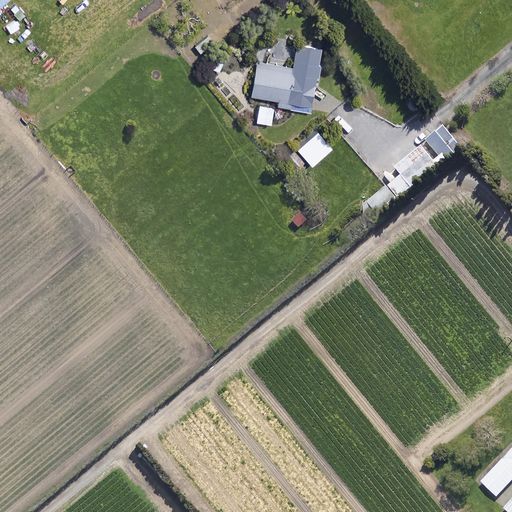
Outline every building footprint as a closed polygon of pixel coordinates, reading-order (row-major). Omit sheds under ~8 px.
[(202,51),(215,37),(206,29),(193,43),(202,51)] [(316,45),(295,41),(291,65),(255,59),(255,61),(249,93),(277,98),(276,104),(308,109),(316,67),(320,45),(316,45)] [(272,106),(258,102),(255,111),(254,118),(268,122),(272,106)] [(396,167),(402,175),(387,187),(361,207),(371,221),(464,149),(460,144),(445,125),(428,139),(440,154),(434,159),(423,146),(396,167)] [(328,145),(313,129),(295,146),(310,161),(328,145)] [(303,159),(291,148),(283,156),(295,167),(298,164),(303,159)] [(511,448),(482,481),(497,496),(511,480),(511,448)]
